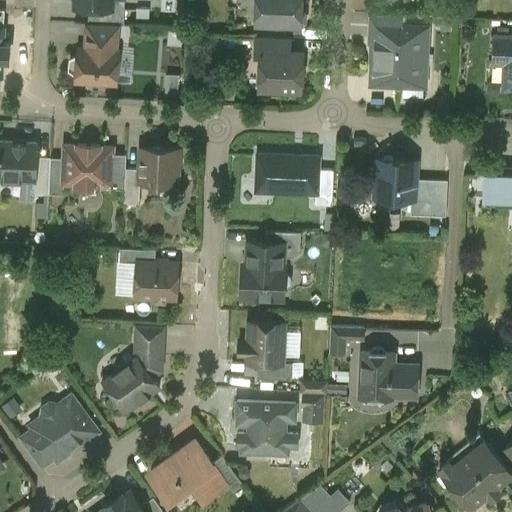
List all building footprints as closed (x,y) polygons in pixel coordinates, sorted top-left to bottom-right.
[(125,0),(123,0),(111,0),(111,8),(88,7),(88,22),(117,24),(123,24),(125,0)] [(256,0),(256,22),(287,23),(290,26),(298,27),(304,21),(304,13),(300,9),(300,0),(256,0)] [(403,13),(370,12),(368,39),(374,40),(394,40),(395,25),(402,25),(403,13)] [(117,24),(88,22),(85,49),(78,48),(78,57),(77,57),(72,59),(71,67),(75,71),(76,71),(76,79),(115,82),(118,51),(115,51),(117,24)] [(394,40),(374,40),(373,82),(416,84),(417,70),(424,71),(426,26),(402,25),(395,25),(394,40)] [(511,33),(495,33),(494,60),(505,61),(504,86),(511,86),(511,33)] [(291,38),(254,36),(254,54),(261,55),(261,51),(290,52),(291,38)] [(290,52),(261,51),(261,55),(260,86),(273,87),(276,90),(280,87),(300,88),(302,53),(290,52)] [(25,142),(13,142),(13,143),(0,142),(0,177),(3,178),(3,182),(20,182),(20,178),(34,179),(35,179),(36,157),(36,144),(25,143),(25,142)] [(100,145),(77,144),(77,146),(64,145),(64,158),(63,183),(75,183),(75,187),(98,188),(98,184),(109,185),(111,185),(112,153),(112,147),(100,147),(100,145)] [(178,149),(140,147),(139,168),(139,181),(140,181),(177,183),(178,149)] [(259,150),(258,190),(326,192),(327,167),(323,167),(324,151),(259,150)] [(126,154),(112,153),(111,185),(109,185),(109,188),(124,189),(125,167),(126,154)] [(50,157),(36,157),(35,179),(34,179),(33,194),(48,194),(50,157)] [(64,158),(50,157),(48,194),(63,195),(63,183),(64,158)] [(430,178),(415,177),(415,159),(377,158),(376,196),(411,197),(411,213),(428,214),(430,178)] [(139,168),(125,167),(124,189),(124,203),(139,204),(140,181),(139,181),(139,168)] [(511,171),(484,171),(482,203),(492,204),(492,196),(511,197),(511,171)] [(447,179),(430,178),(428,214),(446,215),(447,179)] [(301,231),(265,229),(264,241),(284,242),(283,256),(292,257),(300,249),(301,231)] [(264,241),(248,241),(247,264),(242,263),(241,296),(283,298),(284,289),(286,289),(290,286),(291,276),(287,272),(284,272),(285,265),(282,265),(283,256),(284,242),(264,241)] [(155,248),(119,247),(119,260),(137,261),(137,259),(155,260),(155,248)] [(155,260),(137,259),(137,261),(135,295),(153,296),(155,301),(164,302),(167,297),(175,297),(177,261),(155,260)] [(285,322),(248,321),(247,340),(240,340),(239,352),(247,353),(247,361),(257,361),(283,362),(283,361),(285,322)] [(364,325),(331,323),(330,350),(346,351),(347,338),(363,339),(364,325)] [(164,326),(136,324),(135,354),(162,355),(164,326)] [(385,350),(382,347),(374,346),(371,350),(371,351),(362,350),(360,395),(391,396),(391,394),(417,395),(418,364),(399,363),(399,366),(393,366),(393,352),(385,351),(385,350)] [(136,355),(103,379),(125,410),(159,385),(153,376),(162,370),(162,355),(135,354),(136,355)] [(283,362),(257,361),(256,377),(292,378),(293,361),(283,361),(283,362)] [(328,379),(300,378),(300,391),(327,392),(328,379)] [(323,394),(303,393),(302,405),(304,405),(304,414),(322,415),(323,394)] [(295,402),(237,400),(236,414),(237,414),(237,424),(253,425),(253,433),(238,432),(237,446),(241,446),(241,452),(288,454),(288,447),(297,447),(297,433),(285,433),(285,420),(295,420),(295,402)] [(56,403),(49,402),(43,407),(42,413),(44,416),(32,424),(34,427),(55,456),(57,459),(96,431),(76,403),(62,413),(56,403)] [(55,456),(34,427),(21,436),(42,465),(55,456)] [(485,439),(452,465),(449,460),(439,467),(451,482),(450,487),(457,496),(463,497),(471,507),(487,494),(491,499),(500,491),(496,486),(511,473),(485,439)] [(212,463),(195,440),(182,450),(179,446),(171,451),(174,455),(150,473),(169,499),(191,482),(203,499),(226,483),(212,463)] [(243,485),(222,456),(212,463),(226,483),(233,492),(243,485)] [(320,484),(300,497),(308,506),(309,506),(326,490),(320,484)] [(326,490),(309,506),(313,511),(337,511),(343,508),(326,490)] [(129,506),(121,494),(105,506),(106,508),(101,511),(145,511),(141,506),(137,501),(129,506)] [(163,511),(153,497),(141,506),(145,511),(163,511)] [(300,497),(281,511),(301,511),(308,506),(300,497)]
